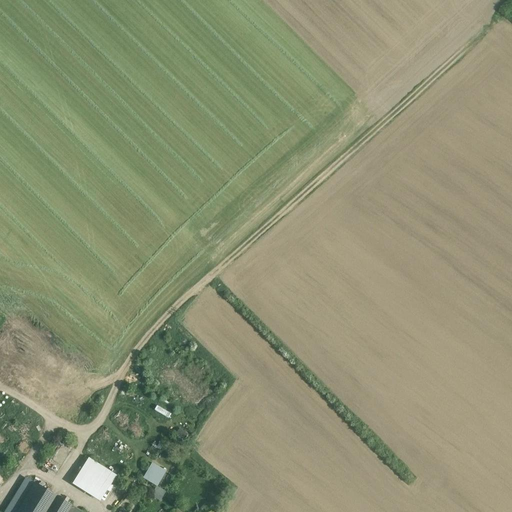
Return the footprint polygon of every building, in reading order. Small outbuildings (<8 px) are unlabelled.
[(170,418),(172,413),(158,405),(155,410),(170,418)] [(162,419),(164,416),(154,410),(152,414),(162,419)] [(73,485),(101,502),(117,476),(90,458),(73,485)] [(167,472),(153,463),(144,478),(158,487),(167,472)] [(24,476),(1,511),(17,511),(35,483),(24,476)] [(67,511),(71,505),(35,483),(17,511),(67,511)]
